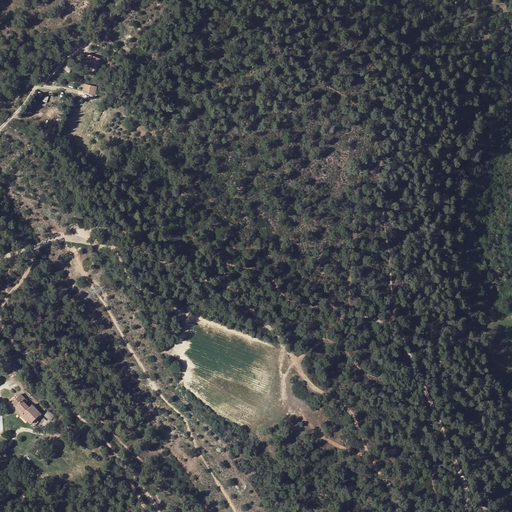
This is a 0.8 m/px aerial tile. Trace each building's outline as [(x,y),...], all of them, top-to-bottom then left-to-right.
[(83,66),(81,71),(93,76),(97,65),(85,61),(83,66)] [(74,69),(69,65),(61,75),(66,78),(74,69)] [(81,98),(93,101),(95,93),(83,90),(81,98)] [(30,403),(23,396),(13,406),(23,416),(22,418),(28,424),(29,423),(33,427),(45,416),(36,407),(33,410),(28,405),(30,403)] [(57,418),(52,412),(47,417),(52,423),(57,418)] [(72,430),(66,424),(62,429),(68,435),(72,430)]
